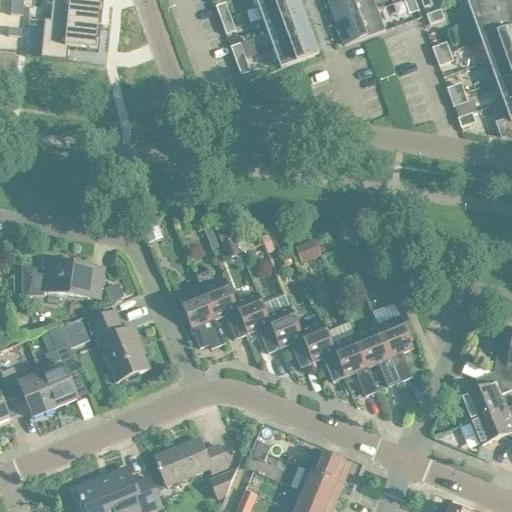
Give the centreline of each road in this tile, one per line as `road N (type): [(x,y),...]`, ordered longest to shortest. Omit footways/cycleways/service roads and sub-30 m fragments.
road 1 (residential): [(0,220),(120,237),(137,258),(195,394)]
road 2 (residential): [(359,134),(207,110),(179,95),(143,0)]
road 3 (residential): [(398,450),(463,299),(511,301)]
road 4 (residential): [(195,394),(398,450)]
road 5 (residential): [(9,484),(195,394)]
road 6 (residential): [(511,158),(359,134)]
road 7 (residential): [(398,450),(511,488)]
